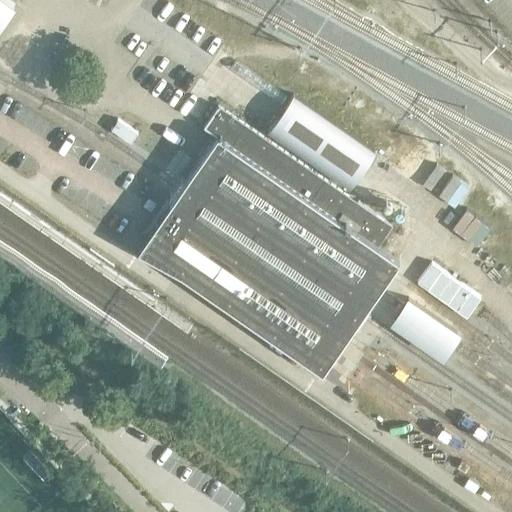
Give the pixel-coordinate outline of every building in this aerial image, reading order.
[(0,0),(0,24),(15,4),(8,0),(0,0)] [(376,149),(292,92),(279,112),(267,129),(350,187),(363,168),(376,149)] [(378,243),(392,223),(360,201),(359,202),(220,106),(206,126),(219,135),(206,154),(181,190),(143,244),(323,368),(332,355),(345,336),(360,314),(376,291),(389,272),(399,258),(382,246),(378,243)] [(138,133),(118,120),(113,128),(132,141),(138,133)] [(148,195),(142,203),(151,209),(156,201),(148,195)] [(466,207),(454,226),(479,241),(490,222),(466,207)] [(431,262),(417,280),(466,316),(479,297),(431,262)] [(460,331),(407,294),(399,306),(390,319),(442,356),(452,343),(460,331)]
